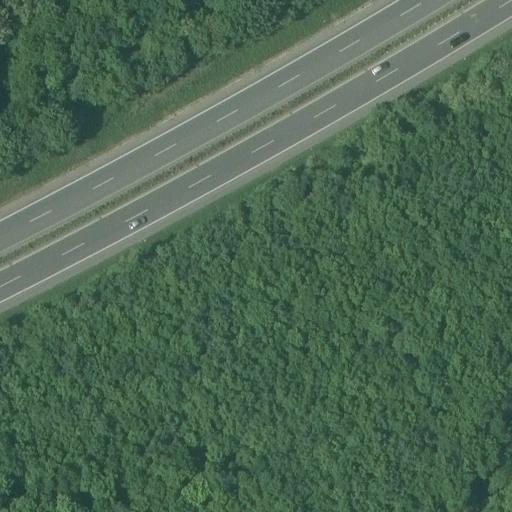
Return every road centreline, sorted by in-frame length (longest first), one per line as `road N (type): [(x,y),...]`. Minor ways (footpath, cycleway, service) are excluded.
road 1 (motorway): [(0,284),(509,0)]
road 2 (motorway): [(420,0),(0,232)]
